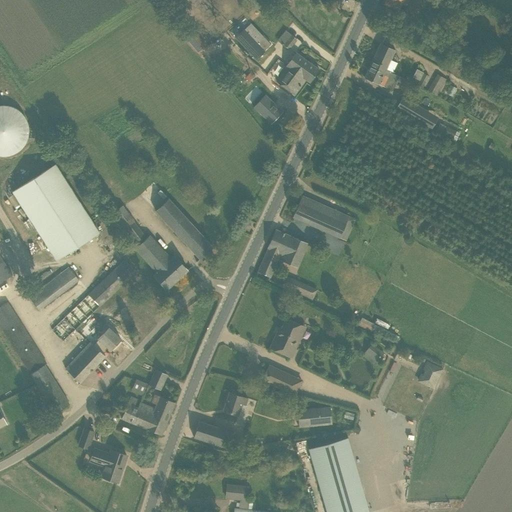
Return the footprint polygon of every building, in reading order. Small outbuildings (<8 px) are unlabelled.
[(386,0),(384,4),(399,12),(402,4),(406,6),(409,0),(386,0)] [(263,36),(256,42),(245,29),(236,37),(255,60),(264,52),(264,51),(271,45),(263,36)] [(193,30),(185,36),(199,53),(207,47),(193,30)] [(282,43),(289,49),(297,40),(290,34),(282,43)] [(384,75),(390,78),(393,72),(397,63),(391,60),(395,50),(380,43),(373,60),(382,64),(379,70),(384,73),(384,75)] [(229,72),(238,64),(225,50),(216,58),(229,72)] [(310,82),(319,69),(296,53),(286,66),(287,66),(277,81),(294,95),(306,79),(310,82)] [(373,60),(365,78),(364,78),(379,85),(379,84),(386,87),(393,90),(397,82),(390,78),(384,75),(384,73),(379,70),(382,64),(373,60)] [(423,73),(419,82),(425,85),(429,76),(423,73)] [(428,91),(438,96),(447,80),(437,74),(428,91)] [(265,95),(254,107),(271,123),(282,111),(265,95)] [(428,112),(413,103),(407,113),(422,122),(428,112)] [(30,137),(31,132),(30,127),(29,122),(26,117),(23,114),(19,111),(14,108),(8,107),(5,107),(1,107),(0,107),(0,156),(1,156),(7,157),(11,156),(16,154),(21,152),(24,149),(27,145),(29,141),(30,137)] [(446,126),(443,133),(456,140),(460,133),(446,126)] [(12,192),(56,260),(99,232),(56,164),(12,192)] [(153,275),(167,290),(188,270),(174,255),(171,259),(150,235),(146,238),(122,205),(118,200),(117,200),(113,195),(102,203),(110,214),(110,215),(134,249),(156,272),(153,275)] [(348,216),(302,195),(293,217),(339,237),(348,216)] [(155,211),(200,259),(213,247),(168,198),(155,211)] [(293,237),(276,229),(267,248),(268,249),(258,271),(270,277),(278,259),(297,267),(307,243),(293,236),(293,237)] [(8,265),(0,251),(0,283),(12,275),(6,266),(8,265)] [(52,329),(63,341),(136,271),(125,260),(52,329)] [(28,294),(38,309),(81,280),(70,265),(28,294)] [(289,291),(293,280),(286,277),(282,288),(289,291)] [(0,286),(0,291),(9,286),(7,282),(0,286)] [(0,306),(0,326),(55,413),(69,404),(44,365),(47,364),(7,302),(0,306)] [(362,316),(358,324),(370,330),(374,323),(362,316)] [(277,334),(270,347),(291,357),(295,348),(293,347),(302,326),(286,318),(279,335),(277,334)] [(99,339),(94,345),(102,353),(107,347),(111,350),(121,339),(108,328),(98,338),(99,339)] [(65,369),(80,383),(105,356),(102,353),(94,345),(91,342),(65,369)] [(372,343),(365,351),(379,362),(386,354),(372,343)] [(421,373),(417,381),(434,389),(443,369),(426,361),(422,369),(425,370),(423,374),(421,373)] [(296,397),(297,394),(303,380),(269,364),(261,381),(296,397)] [(156,370),(154,373),(149,384),(160,389),(167,375),(156,370)] [(131,390),(143,395),(148,383),(136,378),(131,390)] [(111,396),(116,399),(120,392),(115,389),(111,396)] [(223,411),(239,416),(243,404),(246,405),(249,398),(229,392),(223,411)] [(167,423),(152,417),(153,414),(138,408),(135,406),(137,399),(131,396),(129,399),(121,418),(162,435),(162,434),(166,423),(167,423)] [(152,417),(167,423),(167,422),(174,404),(175,404),(175,403),(160,397),(157,404),(155,409),(140,403),(138,408),(153,414),(152,417)] [(294,411),(262,405),(260,422),(291,428),(332,424),(330,407),(294,411)] [(226,430),(199,421),(194,437),(220,446),(228,448),(233,433),(226,430)] [(84,427),(78,446),(89,450),(95,431),(84,427)] [(308,449),(326,511),(369,511),(348,437),(308,449)] [(110,454),(94,449),(90,460),(106,466),(102,477),(117,482),(126,455),(111,450),(110,454)] [(234,508),(233,511),(268,511),(248,510),(249,499),(247,499),(248,487),(227,484),(226,498),(240,499),(240,504),(239,509),(234,508)]
